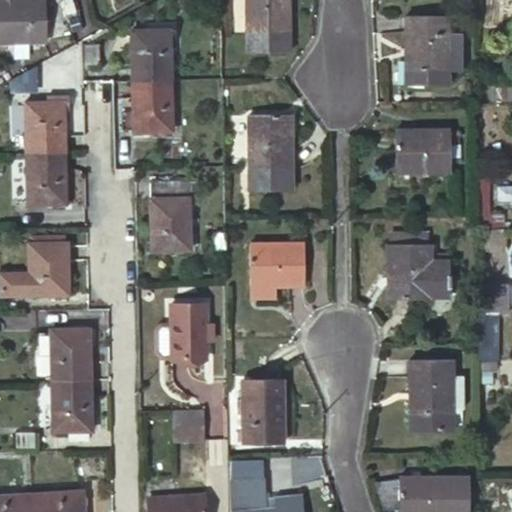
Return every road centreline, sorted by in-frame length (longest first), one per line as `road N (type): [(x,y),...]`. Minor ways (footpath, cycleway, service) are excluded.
road 1 (residential): [(124,511),(124,305),(99,171),(96,84)]
road 2 (unclassified): [(344,305),(341,453),(358,511)]
road 3 (unclassified): [(340,0),(342,130)]
